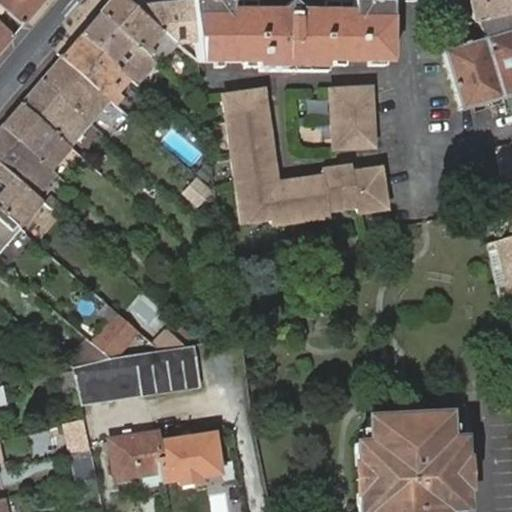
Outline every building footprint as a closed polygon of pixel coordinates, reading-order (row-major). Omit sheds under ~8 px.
[(41,0),(0,0),(0,4),(22,24),(41,0)] [(176,40),(135,5),(129,0),(107,0),(98,11),(159,62),(163,65),(180,44),(176,40)] [(196,17),(193,0),(170,0),(135,5),(176,40),(196,17)] [(245,4),(243,0),(193,0),(196,17),(197,27),(231,27),(231,12),(246,12),(245,4)] [(197,27),(201,57),(210,57),(258,57),(281,56),(281,43),(284,43),(285,39),(299,38),(304,44),(309,43),(310,56),(329,55),(394,55),(394,25),(356,25),(356,11),(346,12),(343,10),(328,10),(309,10),(300,3),(297,0),(286,0),(284,3),(277,11),(259,12),(246,12),(231,12),(231,27),(197,27)] [(343,0),(343,1),(343,10),(346,12),(356,11),(356,25),(394,25),(394,0),(343,0)] [(511,0),(468,0),(472,22),(476,21),(511,12),(511,0)] [(328,10),(343,10),(343,1),(327,2),(328,10)] [(309,10),(328,10),(327,2),(300,3),(309,10)] [(277,11),(284,3),(258,4),(259,12),(277,11)] [(0,49),(22,24),(0,4),(0,49)] [(245,4),(246,12),(259,12),(258,4),(245,4)] [(126,74),(140,86),(159,62),(98,11),(78,34),(126,74)] [(504,113),(511,110),(511,12),(476,21),(481,39),(441,51),(460,111),(500,99),(504,113)] [(108,98),(114,103),(122,94),(115,87),(126,74),(78,34),(58,57),(108,98)] [(281,56),(310,56),(309,43),(304,44),(299,38),(285,39),(284,43),(281,43),(281,56)] [(281,56),(258,57),(259,64),(328,63),(329,55),(310,56),(281,56)] [(40,78),(88,119),(91,116),(86,112),(98,98),(103,103),(108,98),(58,57),(40,78)] [(19,102),(67,142),(70,139),(73,140),(84,129),(83,125),(88,119),(40,78),(19,102)] [(225,90),(229,120),(269,113),(266,84),(225,90)] [(370,86),(326,88),(328,150),(372,148),(370,86)] [(86,112),(91,116),(103,103),(98,98),(86,112)] [(62,148),(67,142),(19,102),(0,124),(0,126),(46,166),(50,161),(53,163),(64,151),(62,148)] [(229,120),(233,148),(273,143),(269,113),(229,120)] [(0,165),(34,195),(53,172),(46,166),(0,126),(0,165)] [(233,148),(236,173),(276,169),(273,143),(233,148)] [(322,165),(323,171),(327,208),(356,203),(352,168),(352,161),(322,165)] [(382,164),(352,168),(356,203),(357,208),(387,206),(382,164)] [(0,212),(15,226),(38,199),(34,195),(0,165),(0,179),(6,184),(0,190),(0,212)] [(276,169),(236,173),(237,178),(271,174),(277,174),(276,169)] [(327,208),(323,171),(296,176),(302,217),(328,214),(327,208)] [(271,174),(237,178),(242,219),(271,216),(266,180),(272,179),(271,174)] [(195,208),(210,190),(194,176),(179,194),(195,208)] [(302,217),(296,176),(272,179),(266,180),(271,216),(271,221),(302,217)] [(0,224),(10,233),(15,226),(0,212),(0,224)] [(511,235),(487,244),(490,267),(496,299),(511,294),(511,235)] [(117,315),(90,292),(82,301),(107,325),(117,315)] [(72,314),(67,320),(91,341),(95,337),(72,314)] [(91,341),(113,359),(136,332),(117,315),(107,325),(95,337),(91,341)] [(166,328),(151,345),(158,351),(187,347),(166,328)] [(81,351),(92,363),(113,359),(91,341),(81,351)] [(76,386),(79,405),(197,386),(191,346),(187,347),(158,351),(113,359),(92,363),(71,366),(72,368),(76,386)] [(71,363),(71,366),(92,363),(81,351),(71,363)] [(76,386),(72,368),(58,372),(62,389),(76,386)] [(459,511),(459,508),(466,508),(465,487),(457,488),(456,473),(455,458),(463,458),(462,437),(453,437),(445,437),(446,424),(445,412),(369,417),(369,427),(370,441),(361,441),(353,442),(355,462),(364,462),(365,478),(366,491),(356,492),(357,511),(355,511),(459,511)] [(83,420),(63,424),(65,433),(84,428),(83,420)] [(361,427),(361,441),(370,441),(369,427),(361,427)] [(65,440),(86,435),(84,428),(65,433),(65,440)] [(159,471),(156,441),(155,432),(104,439),(112,480),(159,471)] [(86,435),(65,440),(69,454),(89,450),(86,435)] [(210,435),(156,441),(159,471),(160,481),(181,478),(182,483),(201,481),(200,474),(216,473),(210,435)] [(464,473),(463,458),(455,458),(456,473),(464,473)] [(355,478),(365,478),(364,462),(355,462),(355,478)] [(464,473),(456,473),(457,488),(465,487),(464,473)] [(355,478),(356,492),(366,491),(365,478),(355,478)]
